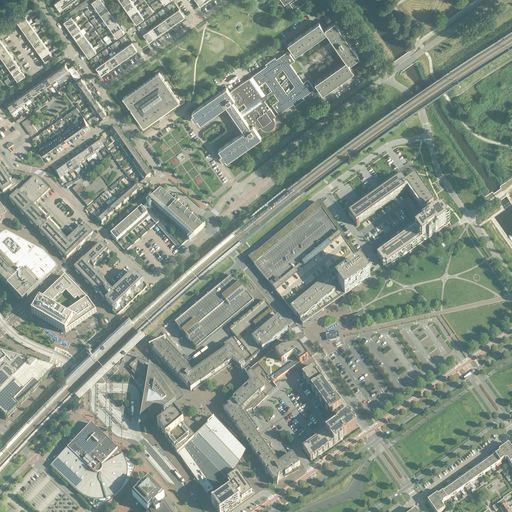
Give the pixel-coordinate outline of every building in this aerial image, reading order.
[(73,0),(57,0),(55,2),(60,10),(73,0)] [(280,0),(284,5),(290,1),(291,3),(290,4),(294,10),(308,0),(307,0),(280,0)] [(105,2),(104,1),(95,7),(98,11),(106,6),(104,3),(105,2)] [(135,5),(131,1),(124,6),(127,11),(135,5)] [(138,10),(135,5),(127,11),(130,15),(138,10)] [(109,10),(106,6),(98,11),(101,16),(109,10)] [(184,17),(179,9),(174,12),(181,21),(182,20),(182,19),(184,17)] [(112,15),(109,10),(101,16),(104,20),(112,15)] [(141,14),(138,10),(130,15),(132,18),(131,18),(132,20),(141,14)] [(25,16),(21,11),(14,17),(15,20),(14,20),(16,22),(25,16)] [(181,21),(174,12),(170,15),(175,23),(178,21),(179,22),(181,21)] [(144,19),(141,14),(132,20),(133,22),(134,21),(136,24),(144,19)] [(115,19),(112,15),(104,20),(107,24),(115,19)] [(175,23),(170,15),(166,18),(171,26),(175,23)] [(28,20),(25,16),(16,22),(17,24),(18,23),(20,26),(28,20)] [(75,21),(71,16),(64,22),(66,25),(65,25),(66,27),(75,21)] [(171,26),(166,18),(161,21),(167,29),(171,26)] [(118,23),(115,19),(107,24),(110,29),(118,23)] [(31,25),(28,20),(20,26),(23,30),(31,25)] [(78,25),(75,21),(66,27),(67,29),(68,28),(70,31),(78,25)] [(167,29),(161,21),(157,25),(162,32),(167,29)] [(325,28),(325,29),(336,44),(337,44),(339,47),(339,48),(350,64),(360,57),(348,41),(347,42),(344,39),(346,37),(335,21),(325,28)] [(326,32),(319,22),(288,44),(295,55),(296,55),(295,54),(326,32)] [(120,26),(118,23),(110,29),(113,33),(122,27),(121,25),(120,26)] [(34,29),(31,25),(23,30),(26,35),(34,29)] [(81,30),(78,25),(70,31),(73,35),(81,30)] [(162,32),(157,25),(152,28),(158,35),(162,32)] [(123,29),(122,27),(113,33),(117,38),(124,32),(122,30),(123,29)] [(158,35),(152,28),(148,31),(154,40),(156,38),(155,37),(158,35)] [(37,34),(34,29),(26,35),(29,39),(37,34)] [(84,34),(81,30),(73,35),(76,40),(84,34)] [(154,40),(148,31),(143,34),(144,35),(149,42),(152,40),(152,41),(154,40)] [(40,38),(37,34),(29,39),(32,44),(40,38)] [(87,39),(84,34),(76,40),(79,44),(87,39)] [(43,42),(40,38),(32,44),(35,48),(43,42)] [(90,43),(87,39),(79,44),(82,48),(90,43)] [(330,41),(325,45),(328,50),(334,46),(330,41)] [(46,47),(43,42),(35,48),(39,52),(46,47)] [(131,42),(127,46),(133,54),(135,53),(134,52),(137,50),(131,42)] [(93,47),(90,43),(82,48),(84,51),(83,52),(84,54),(93,47)] [(133,54),(127,46),(122,49),(128,56),(131,55),(131,56),(133,54)] [(49,51),(46,47),(39,52),(40,55),(39,56),(41,57),(49,51)] [(96,52),(93,47),(84,54),(86,55),(87,55),(89,58),(96,52)] [(10,53),(6,48),(0,52),(0,55),(2,58),(10,53)] [(128,56),(122,49),(118,52),(123,60),(128,56)] [(53,56),(49,51),(41,57),(42,59),(43,59),(45,61),(53,56)] [(303,83),(298,75),(297,76),(296,74),(297,73),(290,64),(294,60),(288,51),(276,59),(275,58),(276,58),(266,65),(267,66),(252,76),(260,88),(260,87),(259,86),(265,81),(272,90),(266,95),(265,94),(262,96),(249,78),(230,92),(226,87),(192,111),(193,114),(191,115),(193,118),(195,120),(197,119),(200,123),(226,105),(233,116),(232,117),(236,121),(237,120),(244,131),(218,149),(222,154),(220,155),(221,158),(223,160),(225,159),(227,161),(261,137),(256,130),(260,127),(261,129),(263,130),(266,131),(268,131),(271,130),(273,129),(274,127),(275,124),(275,122),(274,119),(273,118),(276,116),(270,108),(267,110),(265,106),(267,105),(264,100),(268,98),(267,97),(273,93),(278,100),(272,104),(279,114),(294,104),(294,105),(304,98),(303,98),(303,97),(314,89),(308,79),(303,83)] [(123,60),(118,52),(114,55),(119,63),(123,60)] [(13,57),(10,53),(2,58),(5,63),(13,57)] [(119,63),(114,55),(109,58),(115,66),(119,63)] [(16,62),(13,57),(5,63),(8,67),(16,62)] [(115,66),(109,58),(105,61),(110,69),(115,66)] [(110,69),(105,61),(100,64),(107,73),(108,72),(108,71),(110,69)] [(19,66),(16,62),(8,67),(11,72),(19,66)] [(315,83),(317,86),(323,94),(354,72),(347,62),(316,84),(315,82),(315,83)] [(60,67),(65,74),(67,76),(71,73),(70,71),(68,68),(65,64),(60,67)] [(107,73),(100,64),(96,68),(101,75),(104,73),(105,74),(107,73)] [(72,65),(72,66),(68,68),(70,71),(71,73),(76,80),(80,77),(72,65)] [(21,69),(19,66),(11,72),(14,76),(23,70),(22,68),(21,69)] [(65,74),(60,67),(56,70),(61,77),(65,74)] [(24,72),(23,70),(14,76),(17,81),(25,75),(23,72),(24,72)] [(61,77),(56,70),(52,74),(57,81),(61,77)] [(165,111),(167,110),(179,101),(159,72),(123,97),(144,126),(165,111)] [(57,81),(52,74),(47,77),(52,84),(57,81)] [(52,84),(47,77),(43,80),(48,87),(52,84)] [(85,82),(81,78),(74,83),(77,87),(85,82)] [(48,87),(43,80),(38,83),(43,90),(48,87)] [(88,87),(85,82),(77,87),(81,92),(88,87)] [(43,90),(38,83),(34,86),(39,93),(43,90)] [(39,93),(34,86),(30,89),(35,96),(39,93)] [(91,91),(88,87),(81,92),(84,96),(91,91)] [(35,96),(30,89),(25,92),(30,99),(35,96)] [(94,96),(91,91),(84,96),(87,101),(94,96)] [(30,99),(25,92),(21,95),(26,102),(30,99)] [(26,102),(21,95),(16,98),(21,105),(26,102)] [(97,100),(94,96),(87,101),(90,105),(97,100)] [(21,105),(16,98),(12,102),(17,109),(21,105)] [(100,104),(97,100),(90,105),(93,109),(100,104)] [(17,109),(12,102),(7,105),(12,112),(17,109)] [(103,109),(100,104),(93,109),(96,114),(103,109)] [(106,113),(103,109),(96,114),(99,118),(106,113)] [(88,125),(83,118),(79,121),(84,128),(88,125)] [(84,128),(79,121),(74,124),(79,131),(84,128)] [(79,131),(74,124),(70,127),(75,134),(79,131)] [(75,134),(70,127),(66,130),(71,137),(75,134)] [(109,132),(112,137),(119,132),(116,127),(109,132)] [(71,137),(66,130),(61,133),(66,140),(71,137)] [(119,132),(112,137),(110,138),(113,143),(115,141),(122,136),(119,132)] [(66,140),(61,133),(57,136),(62,143),(66,140)] [(62,143),(57,136),(52,139),(57,147),(62,143)] [(126,141),(122,136),(115,141),(118,146),(126,141)] [(57,147),(52,139),(48,143),(53,150),(57,147)] [(104,147),(99,140),(95,143),(100,151),(104,147)] [(129,145),(126,141),(118,146),(122,150),(129,145)] [(53,150),(48,143),(44,146),(49,153),(53,150)] [(100,151),(95,143),(90,147),(95,154),(100,151)] [(132,149),(129,145),(122,150),(125,154),(132,149)] [(49,153),(44,146),(39,149),(44,156),(49,153)] [(95,154),(90,147),(86,150),(91,157),(95,154)] [(135,154),(132,149),(125,154),(128,159),(135,154)] [(91,157),(86,150),(82,153),(87,160),(91,157)] [(87,160),(82,153),(77,156),(82,163),(87,160)] [(138,158),(135,154),(128,159),(131,163),(138,158)] [(82,163),(77,156),(73,159),(78,166),(82,163)] [(141,163),(138,158),(131,163),(134,168),(141,163)] [(79,169),(78,166),(73,159),(68,162),(75,172),(79,169)] [(75,172),(68,162),(64,165),(69,172),(71,175),(75,172)] [(144,167),(141,163),(134,168),(137,172),(144,167)] [(0,194),(0,195),(3,193),(9,189),(15,185),(15,184),(15,183),(15,182),(14,182),(13,182),(10,179),(6,173),(2,167),(0,164),(0,194)] [(69,172),(64,165),(60,168),(65,175),(69,172)] [(147,171),(144,167),(137,172),(140,176),(147,171)] [(65,175),(60,168),(55,172),(60,179),(65,175)] [(151,176),(147,171),(140,176),(143,181),(148,178),(151,176)] [(415,176),(405,183),(401,177),(348,214),(355,224),(405,190),(404,188),(407,186),(408,187),(424,210),(434,203),(415,176)] [(32,178),(31,178),(45,193),(49,189),(39,179),(39,178),(38,178),(37,177),(36,177),(35,177),(34,177),(33,177),(32,178)] [(45,193),(31,178),(27,182),(42,197),(45,193)] [(143,181),(136,186),(140,190),(151,182),(148,178),(143,181)] [(42,197),(27,182),(24,186),(38,201),(42,197)] [(138,191),(133,185),(129,189),(134,195),(138,191)] [(38,201),(24,186),(19,190),(34,205),(34,204),(38,201)] [(134,195),(129,189),(125,192),(130,199),(134,195)] [(19,190),(7,202),(64,261),(68,258),(68,256),(70,256),(92,235),(82,224),(66,238),(58,230),(60,229),(50,219),(49,220),(47,219),(48,218),(39,208),(38,209),(34,204),(34,205),(19,190)] [(118,193),(120,196),(126,202),(130,199),(125,192),(123,190),(118,193)] [(161,191),(142,208),(150,216),(149,217),(156,224),(159,222),(147,209),(148,208),(149,210),(152,207),(151,206),(155,202),(173,219),(179,212),(177,210),(179,208),(178,207),(179,207),(161,191)] [(126,202),(120,196),(116,199),(122,206),(126,202)] [(122,206),(116,199),(112,203),(118,209),(122,206)] [(118,209),(112,203),(108,206),(114,213),(118,209)] [(358,286),(357,285),(368,276),(370,278),(318,203),(249,260),(257,269),(260,272),(260,273),(265,279),(265,278),(270,284),(269,285),(303,325),(358,286)] [(114,213),(108,206),(104,210),(110,216),(114,213)] [(202,228),(179,207),(178,207),(179,208),(177,210),(179,212),(173,219),(173,220),(189,239),(188,240),(189,242),(194,238),(194,237),(204,229),(202,228)] [(150,216),(142,208),(138,211),(146,220),(149,217),(150,216)] [(110,216),(104,210),(100,213),(106,220),(110,216)] [(94,215),(96,217),(102,224),(106,220),(100,213),(98,211),(94,215)] [(146,220),(138,211),(134,215),(142,223),(146,220)] [(378,257),(377,258),(378,260),(379,259),(381,262),(380,263),(381,264),(382,263),(386,269),(438,232),(437,231),(448,223),(449,224),(448,224),(449,225),(450,224),(445,218),(446,217),(445,216),(444,216),(440,211),(435,215),(434,214),(433,215),(433,216),(427,220),(421,224),(422,224),(377,256),(378,257)] [(142,223),(134,215),(130,218),(138,227),(142,223)] [(138,227),(130,218),(126,221),(134,230),(138,227)] [(134,230),(126,221),(123,225),(130,233),(134,230)] [(160,224),(158,226),(178,249),(181,247),(160,224)] [(130,233),(123,225),(119,228),(126,237),(130,233)] [(126,237),(119,228),(115,232),(123,240),(126,237)] [(123,240),(115,232),(111,235),(119,244),(123,240)] [(5,233),(0,236),(0,278),(8,288),(8,287),(22,302),(25,299),(57,268),(43,253),(5,233)] [(101,243),(73,270),(115,315),(116,315),(116,316),(117,316),(118,315),(146,289),(146,288),(147,288),(147,287),(146,286),(145,284),(135,274),(132,276),(128,272),(112,288),(89,264),(91,263),(94,266),(109,252),(101,243)] [(237,281),(232,276),(232,277),(224,284),(220,287),(217,289),(199,304),(199,305),(196,307),(192,310),(175,324),(196,350),(196,349),(253,302),(254,302),(249,297),(239,285),(237,281)] [(66,334),(97,313),(88,300),(65,277),(40,301),(32,315),(66,334)] [(241,368),(266,348),(288,330),(264,301),(263,301),(229,330),(234,335),(235,337),(232,338),(225,343),(224,342),(201,358),(201,359),(195,371),(184,360),(167,336),(165,336),(157,343),(149,347),(151,349),(153,351),(153,352),(153,351),(157,355),(157,356),(157,355),(160,359),(160,360),(161,359),(164,363),(168,367),(172,371),(171,371),(172,371),(175,375),(176,375),(179,379),(183,383),(187,385),(186,386),(186,387),(186,386),(188,388),(190,390),(191,391),(193,389),(197,386),(198,386),(202,383),(206,380),(207,380),(206,380),(211,377),(211,376),(215,373),(215,374),(216,374),(215,373),(219,370),(220,371),(220,370),(224,367),(224,368),(224,367),(225,367),(225,364),(229,361),(232,361),(233,361),(236,364),(239,366),(241,368)] [(361,314),(347,318),(350,325),(363,320),(361,314)] [(127,315),(121,320),(123,325),(125,324),(126,325),(132,320),(127,315)] [(126,329),(127,329),(129,332),(130,332),(133,335),(133,336),(140,329),(138,327),(135,324),(133,321),(126,329)] [(142,330),(137,335),(136,335),(137,337),(136,339),(141,341),(147,336),(142,330)] [(110,344),(100,354),(95,360),(103,369),(108,365),(105,362),(116,351),(117,352),(123,346),(122,345),(116,338),(112,334),(106,340),(110,344)] [(121,334),(116,338),(122,345),(127,341),(121,334)] [(258,364),(272,381),(273,383),(308,359),(300,347),(300,346),(299,346),(273,352),(258,364)] [(0,415),(6,420),(55,371),(5,357),(2,356),(0,355),(0,415)] [(144,362),(137,359),(132,364),(129,366),(128,368),(128,367),(127,368),(144,386),(137,429),(152,419),(151,418),(171,404),(182,396),(178,390),(174,385),(169,379),(164,374),(158,370),(151,365),(144,362)] [(225,412),(221,415),(222,416),(226,420),(225,420),(226,420),(229,424),(233,428),(237,432),(236,432),(237,432),(240,436),(241,436),(244,440),(245,440),(250,447),(250,448),(250,447),(253,452),(256,456),(259,460),(259,461),(260,461),(263,465),(262,465),(263,465),(265,468),(265,470),(265,471),(266,473),(267,474),(268,476),(269,477),(270,478),(272,479),(273,480),(277,486),(279,476),(283,474),(285,477),(299,470),(297,467),(300,465),(293,455),(279,464),(278,464),(276,455),(270,447),(271,445),(271,446),(271,445),(271,444),(272,444),(260,437),(256,432),(259,430),(258,429),(258,430),(250,418),(249,417),(245,412),(252,409),(253,410),(268,396),(267,395),(274,388),(269,384),(272,381),(258,364),(249,371),(246,374),(246,373),(245,374),(246,374),(247,376),(247,377),(247,376),(249,379),(251,383),(247,387),(243,391),(243,390),(243,391),(240,394),(239,394),(239,395),(236,398),(235,398),(232,402),(231,402),(229,405),(228,404),(228,405),(226,407),(224,409),(223,410),(225,412)] [(326,409),(330,414),(341,405),(314,367),(302,375),(316,395),(314,396),(324,410),(326,409)] [(167,440),(177,454),(178,454),(184,448),(184,449),(189,443),(193,439),(195,437),(185,425),(174,412),(158,426),(167,440)] [(349,416),(302,449),(311,460),(357,428),(349,416)] [(200,484),(207,494),(213,490),(221,484),(227,477),(233,471),(239,461),(244,450),(240,449),(237,448),(239,445),(215,420),(214,419),(195,437),(193,439),(189,443),(184,449),(184,448),(178,454),(199,484),(200,484)] [(91,424),(90,426),(55,463),(54,462),(52,464),(53,465),(51,466),(78,492),(79,493),(80,493),(81,494),(82,495),(83,496),(85,496),(87,497),(88,498),(89,498),(90,499),(92,499),(94,499),(96,499),(98,499),(100,499),(102,499),(104,499),(106,498),(107,498),(109,497),(111,496),(113,495),(116,493),(118,491),(119,490),(120,489),(120,488),(121,488),(122,487),(122,486),(123,485),(123,484),(124,483),(124,482),(124,481),(125,480),(125,479),(125,478),(126,476),(126,475),(126,474),(126,473),(127,472),(127,471),(127,470),(127,469),(127,468),(126,467),(126,466),(126,465),(126,464),(126,463),(126,462),(125,461),(125,460),(124,459),(124,458),(123,456),(122,455),(122,454),(121,453),(120,452),(118,450),(118,449),(111,443),(111,442),(110,441),(110,442),(91,424)] [(511,449),(508,445),(427,501),(434,511),(441,511),(445,510),(442,505),(444,504),(443,503),(504,459),(505,461),(507,460),(511,466),(511,449)] [(233,489),(214,502),(212,503),(213,505),(218,511),(224,511),(252,492),(238,472),(228,479),(229,482),(228,483),(233,489)] [(170,511),(164,504),(162,500),(165,497),(149,481),(133,497),(147,511),(170,511)] [(496,511),(500,509),(500,508),(507,504),(504,499),(492,507),(496,511)]
